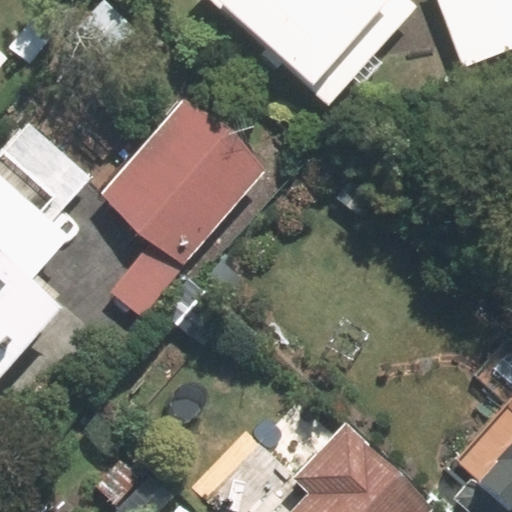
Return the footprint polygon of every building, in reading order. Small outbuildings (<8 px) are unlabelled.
[(140,32),(101,0),(68,39),(107,72),(140,32)] [(419,15),(400,0),(216,0),(205,13),(329,120),(419,15)] [(511,0),(426,0),(451,71),(511,49),(511,0)] [(261,174),(177,106),(96,203),(180,272),(261,174)] [(0,384),(56,320),(23,292),(61,247),(0,194),(0,384)] [(511,511),(511,437),(448,506),(454,511),(511,511)] [(404,511),(351,456),(293,511),(404,511)]
